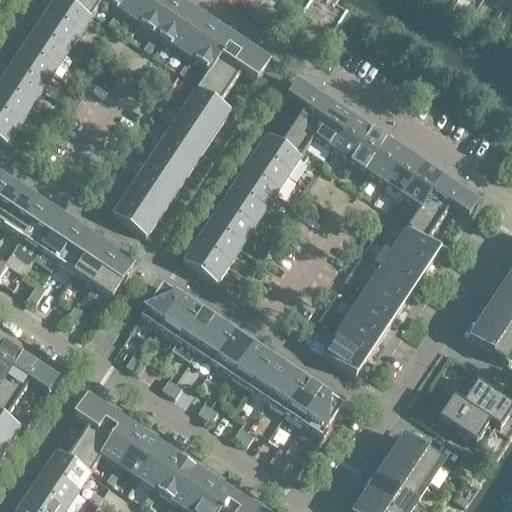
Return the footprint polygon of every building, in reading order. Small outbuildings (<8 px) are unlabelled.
[(103,5),(106,0),(74,0),(69,9),(58,1),(57,3),(90,25),(103,5)] [(120,16),(130,0),(106,0),(103,5),(117,14),(120,16)] [(138,28),(156,0),(130,0),(120,16),(123,18),(138,28)] [(156,40),(178,7),(167,0),(156,0),(138,28),(153,38),(156,40)] [(90,25),(57,3),(45,21),(78,43),(90,25)] [(174,52),(196,19),(178,7),(156,40),(159,42),(174,52)] [(118,26),(123,18),(120,16),(117,14),(112,22),(118,26)] [(192,64),(214,31),(196,19),(174,52),(189,62),(192,64)] [(78,43),(45,21),(33,39),(66,61),(78,43)] [(113,34),(118,26),(112,22),(107,30),(113,34)] [(209,75),(219,62),(231,43),(214,31),(192,64),(195,66),(209,75)] [(154,50),(159,42),(156,40),(153,38),(148,46),(154,50)] [(66,61),(33,39),(21,57),(54,79),(66,61)] [(98,55),(107,42),(103,39),(94,53),(98,55)] [(269,68),(231,43),(219,62),(241,76),(256,86),(269,68)] [(149,58),(154,50),(148,46),(143,54),(149,58)] [(89,69),(98,55),(94,53),(85,66),(89,69)] [(54,79),(21,57),(9,75),(42,97),(54,79)] [(190,74),(195,66),(192,64),(189,62),(184,70),(190,74)] [(219,109),(241,76),(219,62),(209,75),(197,94),(219,109)] [(184,82),(190,74),(184,70),(179,78),(184,82)] [(42,97),(9,75),(0,88),(0,94),(30,114),(42,97)] [(74,91),(82,78),(79,76),(70,89),(74,91)] [(169,102),(177,89),(174,86),(165,100),(169,102)] [(335,111),(297,86),(286,103),(304,115),(324,128),(335,111)] [(65,105),(74,91),(70,89),(61,102),(65,105)] [(30,114),(0,94),(0,120),(18,132),(30,114)] [(230,116),(219,109),(197,94),(184,114),(217,136),(230,116)] [(160,116),(169,102),(165,100),(156,113),(160,116)] [(50,127),(59,114),(55,111),(46,125),(50,127)] [(331,156),(353,123),(335,111),(324,128),(313,144),(331,156)] [(217,136),(184,114),(172,131),(205,153),(217,136)] [(300,163),(313,144),(324,128),(304,115),(281,150),(300,163)] [(18,132),(0,120),(0,146),(6,150),(18,132)] [(144,138),(153,124),(149,122),(141,136),(144,138)] [(348,168),(370,135),(353,123),(331,156),(348,168)] [(41,140),(50,127),(46,125),(37,138),(41,140)] [(205,153),(172,131),(160,149),(193,171),(205,153)] [(366,179),(388,146),(370,135),(348,168),(366,179)] [(136,151),(144,138),(141,136),(132,149),(136,151)] [(300,163),(281,150),(267,141),(255,160),(288,182),(300,163)] [(384,191),(406,158),(388,146),(366,179),(384,191)] [(26,163),(35,149),(31,147),(22,160),(26,163)] [(193,171),(160,149),(148,167),(181,189),(193,171)] [(121,174),(129,160),(126,158),(117,171),(121,174)] [(402,203),(423,170),(406,158),(384,191),(402,203)] [(288,182),(255,160),(243,178),(276,199),(288,182)] [(181,189),(148,167),(136,185),(169,207),(181,189)] [(430,199),(441,182),(423,170),(402,203),(419,215),(430,199)] [(112,187),(121,174),(117,171),(108,185),(112,187)] [(276,199),(243,178),(231,196),(264,217),(276,199)] [(307,195),(316,181),(313,179),(304,192),(307,195)] [(479,207),(441,182),(430,199),(450,212),(468,224),(479,207)] [(169,207),(136,185),(124,203),(157,225),(169,207)] [(0,229),(3,231),(25,198),(7,186),(0,196),(0,229)] [(299,208),(307,195),(304,192),(295,205),(299,208)] [(97,210),(106,196),(102,194),(93,207),(97,210)] [(264,217),(231,196),(219,214),(252,235),(264,217)] [(21,243),(43,210),(25,198),(3,231),(21,243)] [(426,247),(450,212),(430,199),(419,215),(407,234),(426,247)] [(157,225),(124,203),(112,221),(145,243),(157,225)] [(39,255),(61,222),(43,210),(21,243),(39,255)] [(252,235),(219,214),(207,232),(240,253),(252,235)] [(284,231),(292,217),(289,215),(280,228),(284,231)] [(57,267),(79,234),(61,222),(39,255),(57,267)] [(378,242),(387,228),(383,226),(375,239),(378,242)] [(275,244),(284,231),(280,228),(271,241),(275,244)] [(240,253),(207,232),(195,250),(228,271),(240,253)] [(75,279),(97,246),(79,234),(57,267),(75,279)] [(439,255),(426,247),(407,234),(394,252),(427,274),(439,255)] [(369,255),(378,242),(375,239),(366,253),(369,255)] [(93,291),(115,258),(97,246),(75,279),(93,291)] [(228,271),(195,250),(183,268),(216,290),(228,271)] [(260,266),(268,253),(265,251),(256,264),(260,266)] [(427,274),(394,252),(382,270),(415,292),(427,274)] [(112,304),(134,271),(115,258),(93,291),(112,304)] [(354,278),(363,264),(359,262),(350,275),(354,278)] [(0,275),(4,278),(9,269),(1,264),(0,265),(0,275)] [(251,280),(260,266),(256,264),(247,277),(251,280)] [(415,292),(382,270),(370,288),(403,310),(415,292)] [(345,291),(354,278),(350,275),(342,288),(345,291)] [(511,286),(511,285),(497,305),(511,315),(511,286)] [(236,302),(245,289),(241,286),(232,300),(236,302)] [(40,302),(45,293),(37,288),(32,296),(40,302)] [(403,310),(370,288),(358,306),(391,328),(403,310)] [(159,335),(180,302),(165,292),(159,301),(156,299),(140,322),(159,335)] [(34,310),(40,302),(32,296),(26,305),(34,310)] [(330,314),(339,300),(336,298),(327,311),(330,314)] [(177,347),(198,314),(180,302),(159,335),(177,347)] [(511,315),(497,305),(484,325),(511,343),(511,315)] [(391,328),(358,306),(346,324),(379,346),(391,328)] [(76,325),(82,317),(73,311),(68,320),(76,325)] [(322,327),(330,314),(327,311),(318,325),(322,327)] [(195,359),(216,326),(198,314),(177,347),(195,359)] [(70,334),(76,325),(68,320),(62,328),(70,334)] [(379,346),(346,324),(334,342),(367,364),(379,346)] [(511,363),(511,343),(484,325),(470,346),(507,371),(511,363)] [(213,371),(234,338),(216,326),(195,359),(213,371)] [(307,349),(316,336),(312,334),(303,347),(307,349)] [(231,383),(252,350),(234,338),(213,371),(231,383)] [(367,364),(334,342),(322,361),(355,383),(367,364)] [(0,391),(11,375),(22,359),(4,347),(0,352),(0,391)] [(249,395),(270,362),(252,350),(231,383),(249,395)] [(59,384),(22,359),(11,375),(30,388),(29,389),(47,401),(59,384)] [(132,375),(139,365),(132,361),(125,371),(132,375)] [(267,407),(288,374),(270,362),(249,395),(267,407)] [(139,379),(145,369),(139,365),(132,375),(139,379)] [(285,419),(306,386),(288,374),(267,407),(285,419)] [(6,424),(29,389),(30,388),(11,375),(0,391),(0,420),(6,424)] [(168,399),(175,389),(168,385),(161,395),(168,399)] [(511,416),(511,412),(498,403),(470,385),(456,406),(456,407),(496,433),(495,434),(499,436),(511,416)] [(303,431),(324,398),(306,386),(285,419),(303,431)] [(175,403),(181,393),(175,389),(168,399),(175,403)] [(321,443),(337,419),(335,417),(340,408),(324,398),(303,431),(321,443)] [(123,427),(87,403),(74,422),(89,432),(90,431),(111,445),(123,427)] [(496,433),(456,407),(456,406),(453,403),(438,426),(481,455),(495,434),(496,433)] [(204,423),(210,413),(204,409),(197,418),(204,423)] [(211,427),(217,417),(210,413),(204,423),(211,427)] [(19,432),(6,424),(0,420),(0,446),(7,451),(19,432)] [(119,472),(141,439),(123,427),(111,445),(101,460),(102,461),(116,470),(119,472)] [(101,460),(111,445),(90,431),(89,432),(68,464),(67,465),(89,480),(93,475),(95,471),(102,461),(101,460)] [(240,447),(246,437),(240,432),(233,443),(240,447)] [(246,451),(253,441),(246,437),(240,447),(246,451)] [(137,484),(159,451),(141,439),(119,472),(122,474),(137,484)] [(443,467),(406,443),(392,463),(429,488),(443,467)] [(67,461),(71,455),(61,448),(57,455),(67,461)] [(155,496),(177,463),(159,451),(137,484),(152,494),(155,496)] [(276,471),(282,461),(276,456),(269,466),(276,471)] [(89,480),(67,465),(68,464),(57,457),(44,476),(77,498),(89,480)] [(282,475),(289,465),(282,461),(276,471),(282,475)] [(173,508),(195,475),(177,463),(155,496),(158,498),(173,508)] [(429,488),(392,463),(379,482),(417,507),(429,488)] [(117,482),(122,474),(119,472),(116,470),(111,478),(117,482)] [(106,478),(95,471),(93,475),(103,481),(106,478)] [(196,511),(213,487),(195,475),(173,508),(179,511),(196,511)] [(67,511),(77,498),(44,476),(32,494),(59,511),(67,511)] [(112,490),(117,482),(111,478),(106,486),(112,490)] [(413,511),(417,507),(379,482),(367,501),(382,511),(413,511)] [(222,511),(231,499),(213,487),(196,511),(222,511)] [(59,511),(32,494),(20,511),(59,511)] [(153,506),(158,498),(155,496),(152,494),(147,502),(153,506)] [(97,511),(106,498),(102,495),(93,508),(97,511)] [(250,511),(231,499),(222,511),(250,511)] [(145,511),(149,511),(153,506),(147,502),(142,510),(145,511)] [(382,511),(367,502),(359,511),(382,511)]
